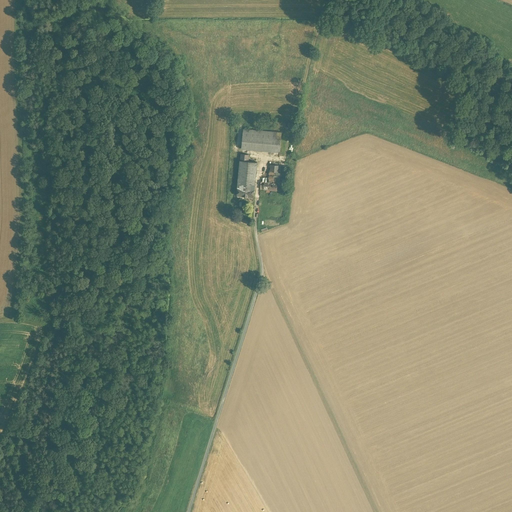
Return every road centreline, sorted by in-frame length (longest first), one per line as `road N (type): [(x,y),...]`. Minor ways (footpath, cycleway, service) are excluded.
road 1 (track): [(188,511),(262,269),(255,202)]
road 2 (track): [(18,0),(22,225),(6,319)]
road 3 (track): [(262,269),(374,511)]
road 4 (track): [(6,319),(42,326),(42,334),(0,435)]
